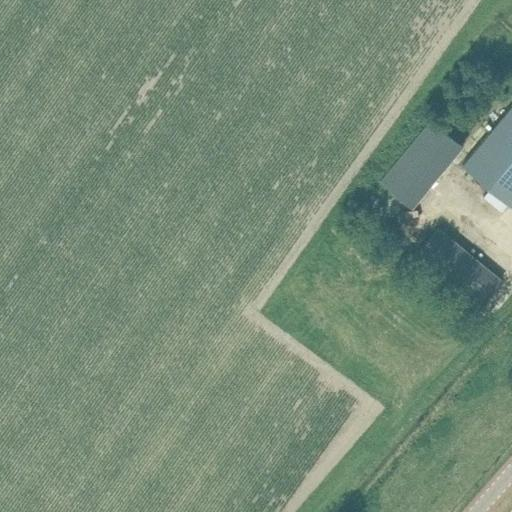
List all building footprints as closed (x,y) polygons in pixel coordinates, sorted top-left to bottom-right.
[(511,205),(511,204),(511,102),(461,163),(511,205)] [(410,207),(462,144),(429,118),(378,181),(410,207)] [(419,249),(446,271),(464,249),(437,227),(419,249)] [(446,271),(482,301),(487,295),(478,287),(491,272),(464,249),(446,271)] [(491,272),(478,287),(487,295),(500,279),(491,272)]
